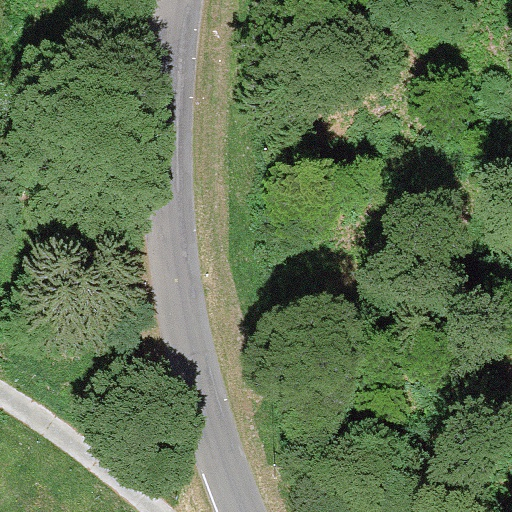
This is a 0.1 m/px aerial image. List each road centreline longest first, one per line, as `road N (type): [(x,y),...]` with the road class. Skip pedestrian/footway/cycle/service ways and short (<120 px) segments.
road 1 (tertiary): [(177,0),(161,96),(166,216),(188,359),(242,511)]
road 2 (track): [(0,393),(154,511)]
